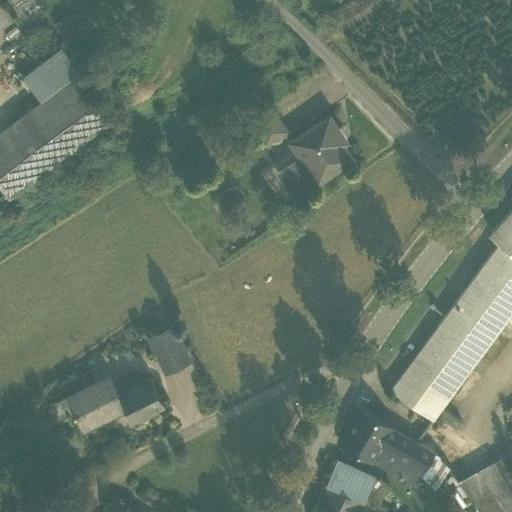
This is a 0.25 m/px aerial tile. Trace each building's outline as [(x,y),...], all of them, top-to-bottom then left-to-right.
[(72,75),(0,129),(0,179),(10,192),(106,120),(72,75)] [(271,107),(251,121),(266,143),(286,129),(271,107)] [(329,115),(290,141),(299,154),(281,167),(298,192),(317,180),(352,157),(335,133),(339,130),(329,115)] [(500,241),(511,250),(511,208),(491,233),(500,241)] [(511,250),(500,241),(390,390),(433,420),(511,312),(511,250)] [(172,324),(148,336),(166,370),(189,358),(172,324)] [(119,391),(117,392),(125,408),(132,421),(164,405),(150,376),(119,391)] [(102,377),(66,396),(74,412),(73,413),(74,415),(75,415),(83,430),(125,408),(117,392),(119,391),(118,389),(110,393),(102,377)] [(389,425),(362,410),(343,442),(357,450),(356,451),(358,452),(359,451),(370,458),(370,457),(389,425)] [(434,451),(389,425),(370,457),(380,462),(387,450),(423,470),(434,451)] [(423,470),(387,450),(380,462),(416,483),(423,470)] [(511,461),(511,453),(458,483),(478,511),(506,511),(511,509),(511,461)] [(374,476),(337,459),(326,484),(363,501),(374,476)] [(357,511),(363,501),(326,484),(312,511),(357,511)] [(363,501),(357,511),(382,511),(383,511),(363,501)]
